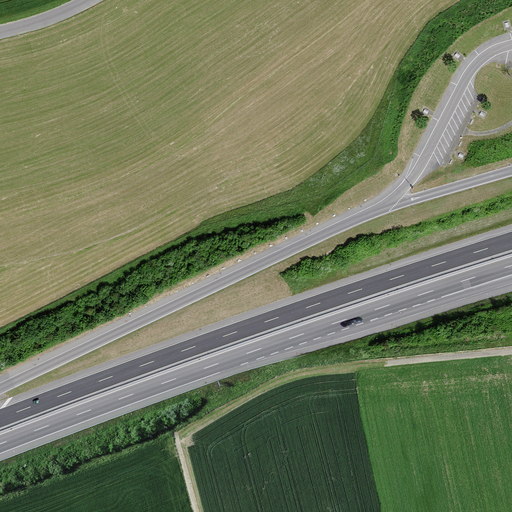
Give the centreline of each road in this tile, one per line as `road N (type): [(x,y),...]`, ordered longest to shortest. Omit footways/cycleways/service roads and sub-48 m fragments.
road 1 (motorway): [(511,240),(0,418)]
road 2 (motorway): [(0,443),(413,297)]
road 3 (motorway): [(346,223),(0,388)]
road 4 (track): [(389,361),(284,377),(176,434)]
road 5 (track): [(389,361),(511,350)]
